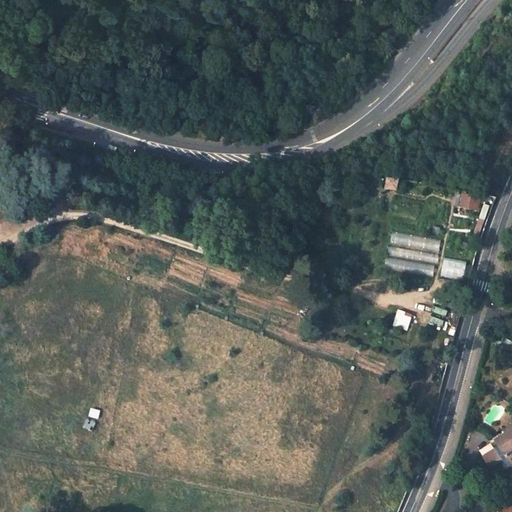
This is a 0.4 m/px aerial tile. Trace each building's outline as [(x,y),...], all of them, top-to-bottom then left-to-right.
[(386,189),(396,190),(398,179),(388,178),(386,189)] [(480,197),(462,193),(459,207),(477,210),(480,197)] [(445,258),(442,276),(465,280),(468,262),(445,258)] [(400,309),(394,326),(408,331),(414,314),(400,309)] [(494,449),(484,456),(490,467),(506,456),(511,465),(511,464),(511,424),(504,430),(506,432),(495,439),(500,447),(503,451),(498,454),(495,451),(494,449)]
